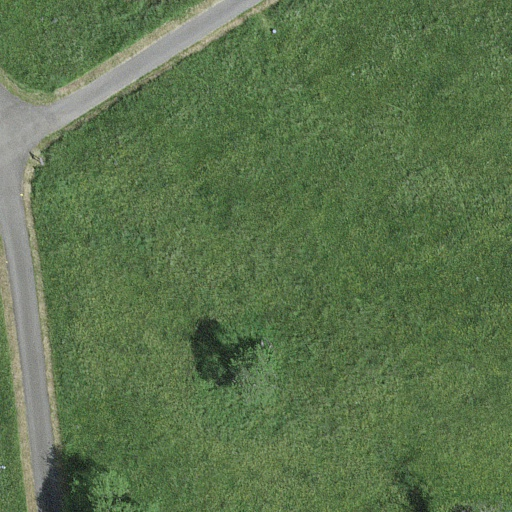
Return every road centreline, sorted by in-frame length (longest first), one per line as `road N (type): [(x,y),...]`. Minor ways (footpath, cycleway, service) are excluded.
road 1 (residential): [(0,155),(54,511)]
road 2 (track): [(0,155),(250,0)]
